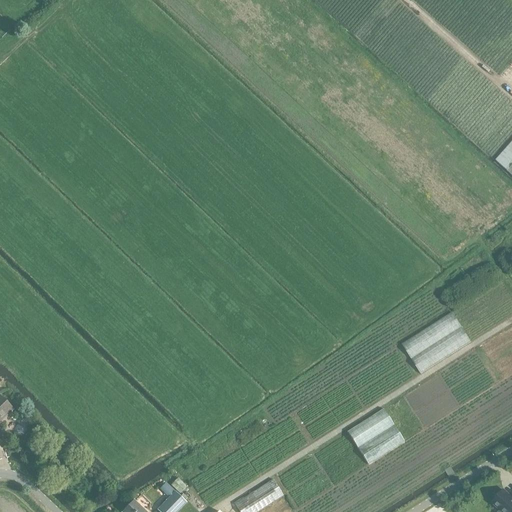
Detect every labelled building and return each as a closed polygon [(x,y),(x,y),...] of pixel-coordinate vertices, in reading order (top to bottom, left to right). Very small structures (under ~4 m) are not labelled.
[(511,142),(496,160),(508,171),(507,171),(511,175),(511,142)] [(296,410),(314,440),(365,409),(347,379),(296,410)] [(0,422),(13,410),(0,396),(0,422)] [(386,408),(347,429),(366,464),(405,443),(386,408)] [(240,446),(259,476),(306,447),(288,417),(240,446)] [(276,479),(296,510),(333,488),(313,456),(276,479)] [(272,480),(234,504),(239,511),(258,511),(283,497),(272,480)] [(511,511),(511,497),(504,490),(492,503),(500,511),(498,511),(511,511)] [(157,511),(178,511),(186,504),(174,493),(157,511)] [(124,511),(143,511),(133,502),(124,511)]
